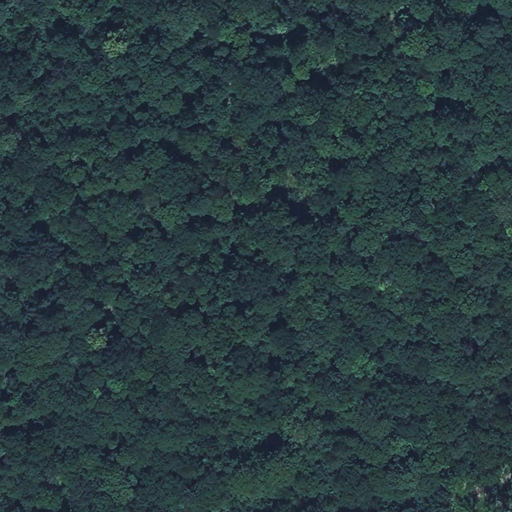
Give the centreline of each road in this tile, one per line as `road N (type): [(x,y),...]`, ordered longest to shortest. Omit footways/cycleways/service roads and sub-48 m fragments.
road 1 (track): [(74,0),(95,37),(220,122),(306,273),(339,286),(511,286)]
road 2 (track): [(511,232),(430,0)]
